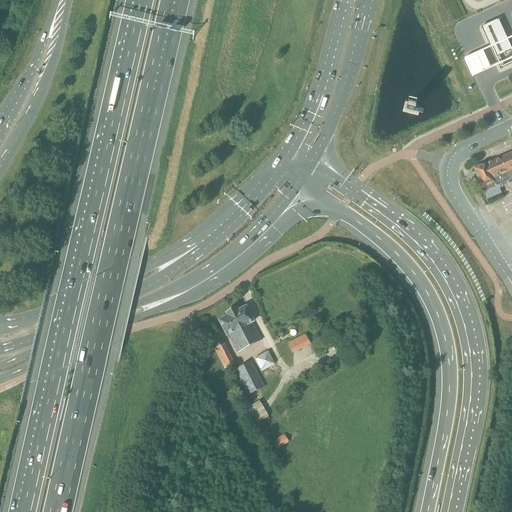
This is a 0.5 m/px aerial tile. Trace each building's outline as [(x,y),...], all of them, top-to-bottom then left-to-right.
[(486,32),(485,32),(498,60),(503,58),(490,29),(486,31),(486,32)] [(464,60),(473,79),(491,71),(482,52),(464,60)] [(424,110),(407,105),(406,109),(423,113),(424,110)] [(238,352),(261,340),(252,323),(253,322),(246,307),(237,312),(236,309),(226,314),(228,317),(219,321),(227,335),(229,335),(238,352)] [(234,363),(225,344),(220,335),(212,340),(216,348),(215,349),(224,368),(234,363)] [(255,358),(261,371),(274,364),(268,352),(255,358)] [(235,370),(248,396),(264,388),(251,362),(235,370)] [(268,417),(258,402),(246,410),(255,425),(268,417)] [(288,442),(284,435),(272,441),(276,448),(288,442)]
